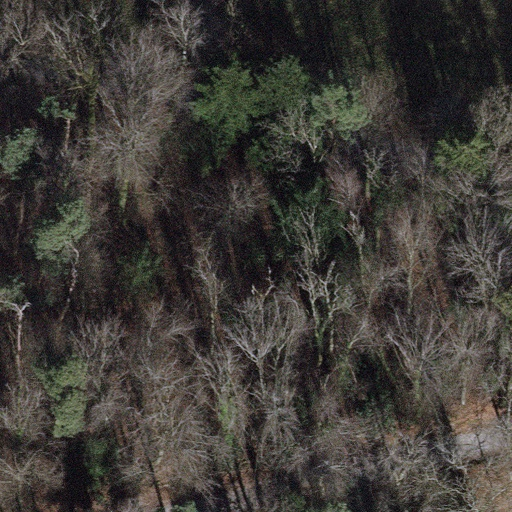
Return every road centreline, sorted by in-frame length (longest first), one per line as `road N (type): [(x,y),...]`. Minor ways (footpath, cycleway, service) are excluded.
road 1 (track): [(0,61),(191,90),(511,193)]
road 2 (track): [(191,511),(511,438)]
